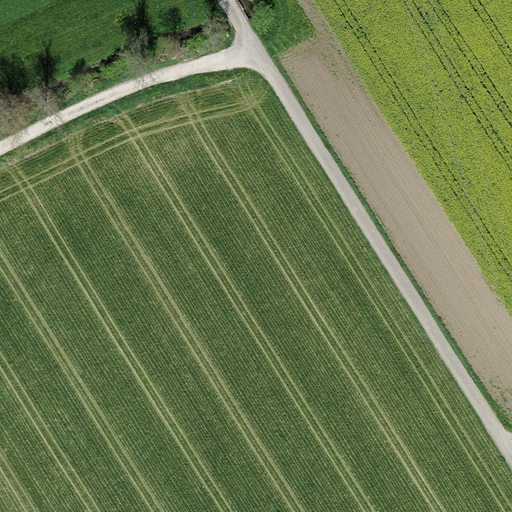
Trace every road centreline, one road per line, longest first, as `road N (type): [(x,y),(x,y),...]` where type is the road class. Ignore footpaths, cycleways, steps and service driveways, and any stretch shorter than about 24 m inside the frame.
road 1 (unclassified): [(511,457),(225,0)]
road 2 (track): [(261,58),(200,65),(86,104),(0,148)]
